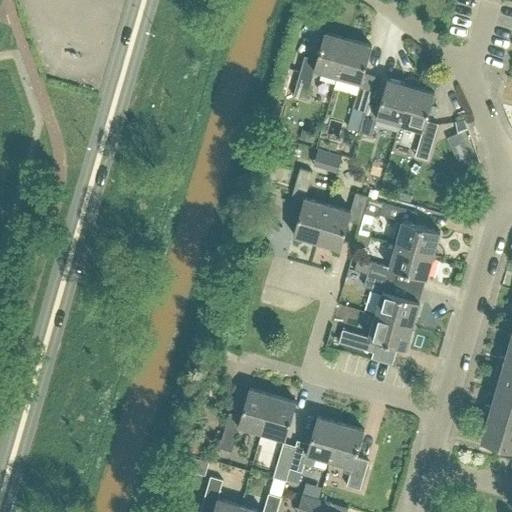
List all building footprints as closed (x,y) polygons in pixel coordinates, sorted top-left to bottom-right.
[(291,94),(305,98),(308,86),(313,68),(336,75),(347,37),(323,30),(315,58),(304,54),(296,83),(295,87),(292,87),(291,94)] [(371,44),(347,37),(336,75),(359,82),(351,107),(364,111),(367,102),(374,75),(363,72),(371,44)] [(377,105),(367,102),(364,111),(358,130),(370,134),(376,116),(399,122),(410,86),(385,79),(377,105)] [(433,93),(410,86),(399,122),(421,129),(414,154),(427,158),(437,123),(425,119),(433,93)] [(301,129),(298,138),(313,142),(315,133),(301,129)] [(450,141),(458,158),(472,151),(464,134),(450,141)] [(292,233),(316,240),(327,203),(304,196),(311,170),(299,166),(289,202),(300,205),(292,233)] [(412,194),(401,190),(399,197),(411,200),(412,194)] [(349,209),(327,203),(316,240),(339,246),(347,219),(359,223),(362,212),(367,196),(367,194),(355,191),(349,209)] [(402,219),(395,242),(433,253),(439,230),(412,222),(415,210),(367,196),(362,212),(374,215),(378,213),(402,219)] [(357,258),(353,268),(367,272),(395,280),(398,269),(426,277),(433,253),(395,242),(389,265),(371,259),(370,261),(357,258)] [(367,272),(363,284),(381,289),(374,313),(412,324),(419,300),(391,292),(395,280),(367,272)] [(405,347),(412,324),(374,313),(368,336),(342,328),(339,341),(374,351),(377,339),(405,347)] [(498,354),(496,362),(511,367),(511,340),(508,340),(504,356),(498,354)] [(499,374),(495,388),(511,393),(511,367),(496,362),(493,372),(499,374)] [(237,424),(261,430),(272,393),(248,386),(240,414),(228,411),(217,446),(230,450),(237,424)] [(485,402),(482,411),(511,419),(511,393),(495,388),(490,404),(485,402)] [(295,400),(272,393),(261,430),(284,437),(295,400)] [(511,446),(511,419),(482,411),(479,420),(485,422),(480,438),(511,446)] [(311,464),(314,455),(329,459),(340,421),(316,414),(308,442),(297,439),(295,445),(288,467),(300,470),(303,461),(311,464)] [(363,428),(340,421),(329,459),(351,466),(346,484),(358,488),(366,460),(355,456),(363,428)] [(288,466),(288,467),(295,445),(282,441),(271,475),(284,479),(288,466)] [(370,458),(366,478),(377,480),(382,461),(370,458)] [(211,511),(236,511),(239,504),(216,497),(221,478),(209,475),(201,502),(213,506),(211,511)] [(261,510),(239,504),(236,511),(274,511),(280,495),(267,491),(261,510)] [(325,511),(329,502),(318,498),(301,493),(295,511),(325,511)]
